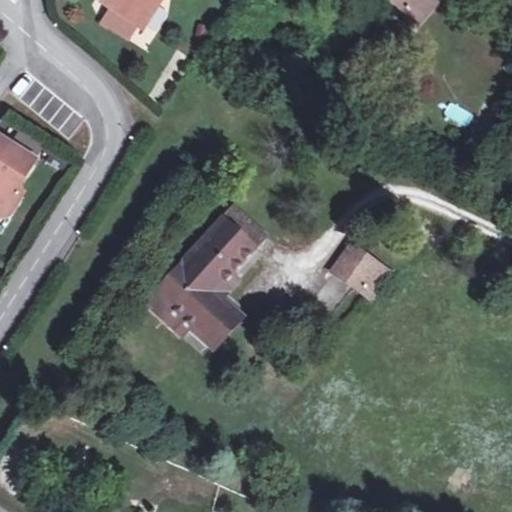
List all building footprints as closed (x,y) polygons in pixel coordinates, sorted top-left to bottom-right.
[(106,0),(104,3),(143,29),(162,0),(106,0)] [(389,0),(407,15),(420,0),(389,0)] [(434,3),(430,0),(420,0),(407,15),(417,23),(434,3)] [(35,162),(0,140),(0,219),(8,218),(22,196),(15,192),(35,162)] [(231,210),(221,222),(251,249),(261,238),(231,210)] [(251,249),(221,222),(154,298),(187,329),(203,344),(230,315),(217,303),(210,296),(228,275),(251,249)] [(368,281),(378,288),(387,275),(351,249),(333,275),(359,294),(368,281)] [(210,296),(217,303),(236,282),(228,275),(210,296)] [(370,301),(378,288),(368,281),(359,294),(370,301)] [(187,329),(154,298),(142,310),(175,341),(187,329)] [(230,315),(203,344),(211,351),(238,322),(230,315)]
